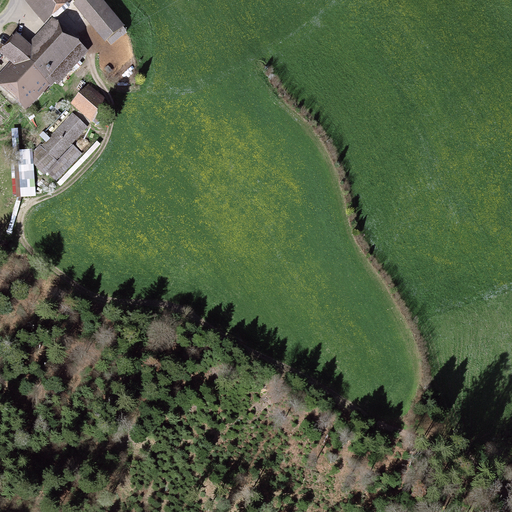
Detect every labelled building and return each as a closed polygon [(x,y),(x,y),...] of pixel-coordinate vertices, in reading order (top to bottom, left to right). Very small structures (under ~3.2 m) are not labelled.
[(62,0),(34,0),(48,17),(65,3),(62,0)] [(98,0),(82,0),(78,4),(107,40),(121,28),(98,0)] [(0,59),(5,54),(18,65),(4,80),(28,103),(52,76),(59,82),(84,54),(54,26),(31,50),(17,37),(3,52),(0,49),(0,59)] [(90,87),(74,104),(92,122),(105,108),(100,104),(104,100),(90,87)] [(72,116),(42,146),(54,158),(84,128),(72,116)]
